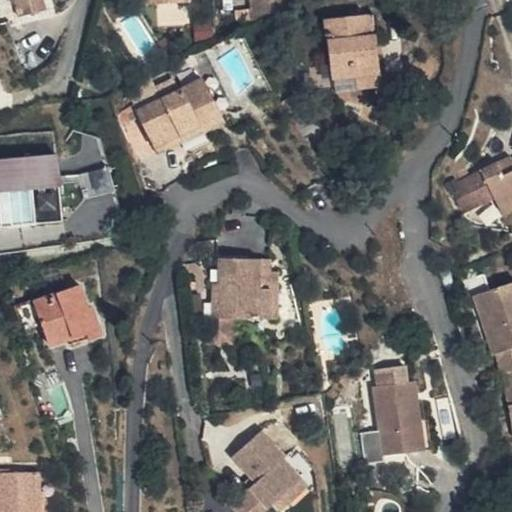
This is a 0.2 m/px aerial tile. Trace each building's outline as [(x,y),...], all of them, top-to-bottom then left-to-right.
[(9,0),(17,36),(44,29),(40,11),(44,10),(41,0),(9,0)] [(141,0),(143,20),(187,19),(186,0),(141,0)] [(251,0),(252,22),(285,21),(285,2),(274,3),(273,0),(251,0)] [(319,33),(327,92),(379,85),(374,48),(364,49),(362,27),(319,33)] [(379,85),(327,92),(329,106),(381,99),(379,85)] [(133,123),(151,160),(195,136),(201,145),(221,136),(200,90),(133,123)] [(195,136),(151,160),(155,167),(201,145),(195,136)] [(60,151),(0,155),(0,189),(36,186),(39,221),(66,218),(60,151)] [(507,169),(492,177),(496,185),(511,178),(507,169)] [(511,177),(511,178),(496,185),(492,177),(445,199),(459,230),(489,215),(493,223),(511,214),(511,177)] [(0,191),(0,206),(0,221),(36,220),(35,190),(0,191)] [(511,214),(493,223),(499,236),(511,229),(511,214)] [(212,275),(212,300),(213,321),(203,321),(204,339),(268,337),(266,289),(265,274),(212,275)] [(266,289),(268,337),(274,337),(273,289),(266,289)] [(202,301),(203,321),(213,321),(212,300),(202,301)] [(80,329),(88,326),(77,301),(32,320),(48,363),(69,356),(71,363),(91,356),(80,329)] [(511,302),(477,314),(484,336),(495,332),(500,346),(496,347),(498,355),(491,358),(497,377),(503,377),(504,393),(508,395),(509,416),(511,415),(511,431),(510,432),(511,444),(511,302)] [(9,330),(16,344),(33,338),(26,323),(9,330)] [(80,329),(91,356),(105,350),(95,323),(88,326),(80,329)] [(484,336),(491,358),(498,355),(496,347),(500,346),(495,332),(484,336)] [(423,469),(418,439),(411,399),(408,400),(405,383),(379,386),(383,404),(375,406),(371,406),(382,477),(423,469)] [(371,387),(375,406),(383,404),(379,386),(371,387)] [(418,439),(423,469),(434,467),(427,438),(418,439)] [(15,495),(33,491),(25,449),(0,454),(0,505),(15,503),(15,495)] [(243,507),(247,511),(282,511),(295,501),(275,479),(279,476),(256,449),(228,475),(245,495),(251,502),(243,507)] [(242,509),(243,507),(251,502),(245,495),(236,503),(242,509)] [(297,511),(302,508),(295,501),(282,511),(297,511)]
